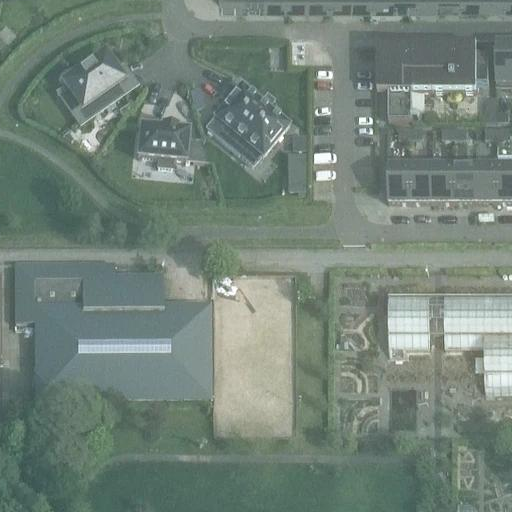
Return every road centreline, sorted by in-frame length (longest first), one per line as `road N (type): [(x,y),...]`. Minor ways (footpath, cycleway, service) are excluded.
road 1 (residential): [(511,257),(39,258)]
road 2 (residential): [(342,33),(340,234),(511,234)]
road 3 (residential): [(172,0),(176,24),(186,30),(342,33)]
road 4 (residential): [(342,33),(511,33)]
